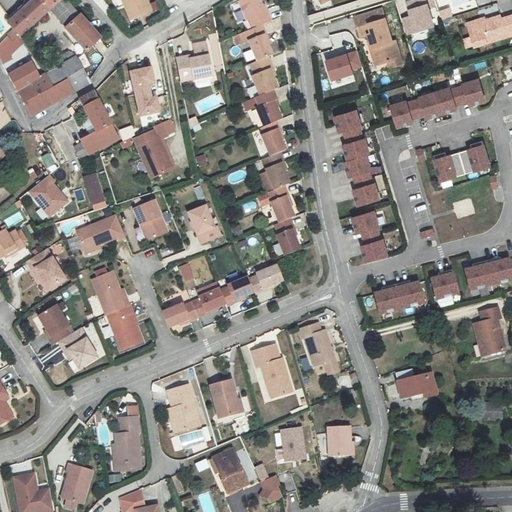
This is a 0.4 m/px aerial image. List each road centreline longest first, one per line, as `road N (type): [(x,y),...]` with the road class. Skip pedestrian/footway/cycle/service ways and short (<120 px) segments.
road 1 (residential): [(419,257),(386,148),(494,119),(511,215)]
road 2 (unclassified): [(295,0),(341,286)]
road 3 (residential): [(0,79),(24,122),(37,124),(95,85),(123,46),(207,0)]
road 4 (unclassified): [(341,286),(381,424),(363,511)]
road 5 (residential): [(341,286),(175,359)]
road 6 (unclassified): [(368,511),(404,502),(511,497)]
